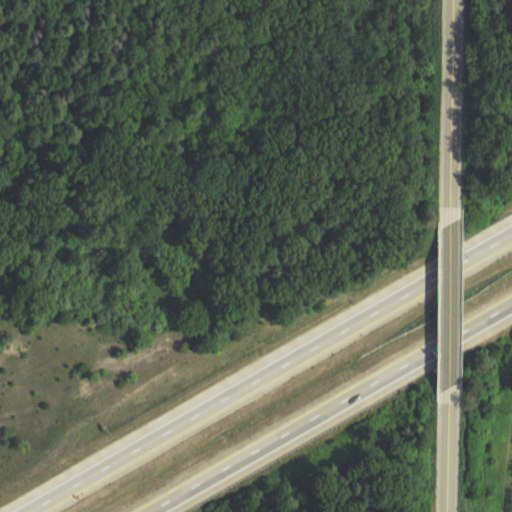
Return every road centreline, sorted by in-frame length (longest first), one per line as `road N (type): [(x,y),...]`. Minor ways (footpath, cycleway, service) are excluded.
road 1 (motorway): [(511,229),(19,511)]
road 2 (motorway): [(151,511),(511,303)]
road 3 (residential): [(450,221),(451,0)]
road 4 (residential): [(448,388),(450,221)]
road 5 (residential): [(445,511),(448,388)]
